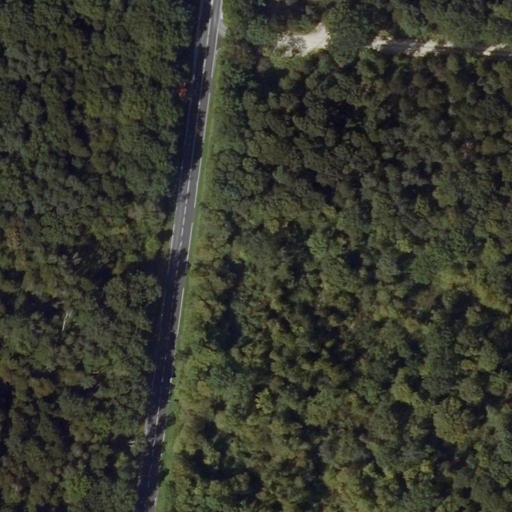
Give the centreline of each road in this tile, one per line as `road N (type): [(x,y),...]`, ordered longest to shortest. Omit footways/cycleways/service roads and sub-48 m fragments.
road 1 (primary): [(212,0),(142,511)]
road 2 (track): [(511,51),(0,22)]
